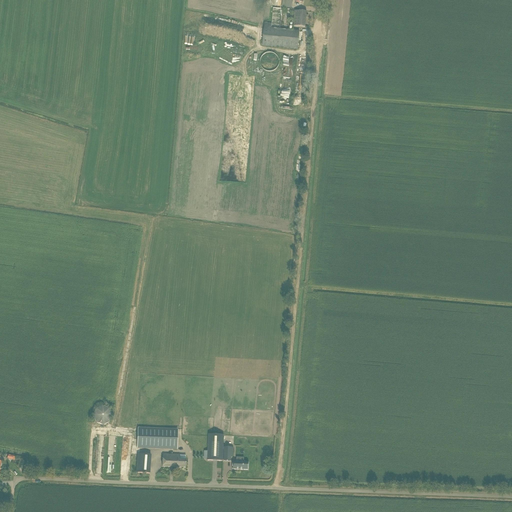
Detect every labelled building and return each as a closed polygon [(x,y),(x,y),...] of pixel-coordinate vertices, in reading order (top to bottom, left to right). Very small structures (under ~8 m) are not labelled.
[(263,45),(293,48),(298,49),(299,32),(294,31),(290,31),(292,10),(282,9),(282,0),(274,0),(274,4),(278,4),(278,7),(274,7),(272,23),(266,23),(264,23),(262,45),(263,45)] [(283,0),(283,8),(292,9),(293,1),(303,2),(303,0),(283,0)] [(307,12),(294,11),(293,26),(305,28),(307,12)] [(276,55),(274,54),(273,53),(270,52),(268,53),(265,53),(263,55),(262,56),(260,59),(260,61),(260,64),(261,66),(262,68),(264,70),(267,71),(270,72),(273,71),(276,69),(278,67),(279,65),(279,62),(279,59),(278,57),(276,55)] [(281,88),(280,96),(290,98),(291,89),(281,88)] [(102,406),(96,409),(93,416),(96,423),(103,426),(110,423),(112,416),(109,409),(102,406)] [(177,450),(178,429),(138,428),(137,449),(177,450)] [(223,435),(209,434),(208,460),(222,461),(223,435)] [(231,457),(233,457),(233,448),(224,447),(223,461),(231,461),(231,457)] [(137,454),(136,473),(149,474),(151,455),(137,454)] [(162,467),(185,468),(186,459),(179,459),(179,455),(163,454),(162,467)] [(232,469),(248,470),(249,463),(244,462),(243,463),(236,462),(236,461),(232,461),(232,469)]
